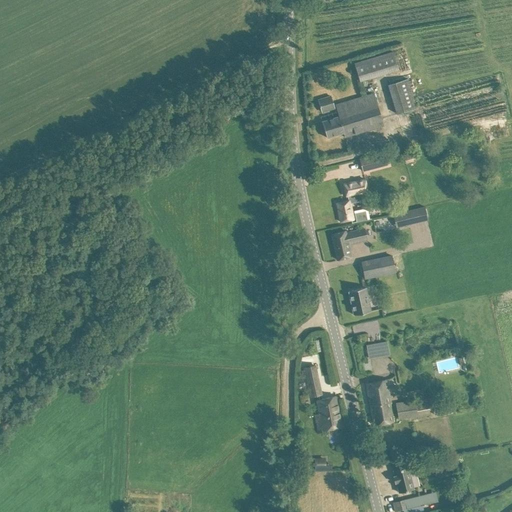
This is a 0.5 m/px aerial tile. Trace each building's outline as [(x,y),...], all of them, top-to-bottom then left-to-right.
[(356,81),(397,69),(391,51),(351,62),(356,81)] [(416,108),(408,78),(387,84),(396,114),(416,108)] [(374,94),(345,102),(335,105),(339,116),(322,121),(326,137),(343,132),(344,137),(383,125),(374,94)] [(334,106),(330,95),(318,99),(321,110),(334,106)] [(384,152),(359,158),(363,172),(388,165),(384,152)] [(336,203),(340,222),(354,219),(351,203),(363,201),(362,193),(368,192),(365,178),(342,183),(346,201),(336,203)] [(424,206),(403,212),(406,225),(428,220),(424,206)] [(345,231),(331,234),(337,259),(351,256),(348,243),(367,239),(364,229),(346,233),(345,231)] [(392,256),(361,262),(364,278),(395,271),(392,256)] [(365,287),(348,290),(354,314),(370,311),(365,287)] [(318,340),(312,341),(314,352),(320,351),(318,340)] [(387,341),(366,345),(369,359),(390,355),(387,341)] [(314,365),(304,367),(308,385),(318,383),(314,365)] [(385,379),(366,383),(374,425),(393,421),(385,379)] [(441,395),(396,405),(399,421),(430,414),(429,408),(443,405),(441,395)] [(342,426),(336,396),(317,400),(319,413),(316,414),(319,431),(342,426)] [(314,470),(329,470),(329,458),(313,458),(314,470)] [(409,466),(392,470),(398,492),(414,489),(409,466)] [(393,502),(395,511),(437,502),(435,493),(393,502)]
